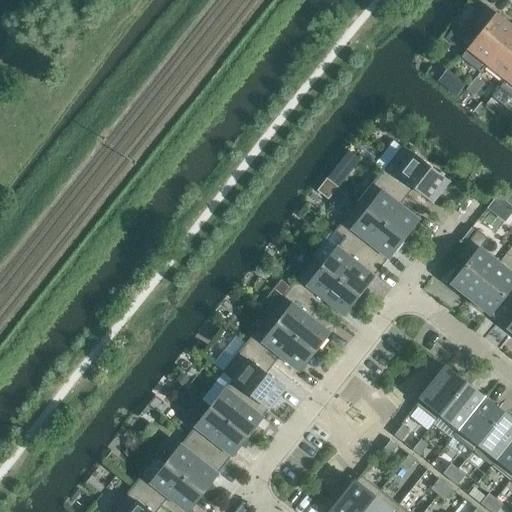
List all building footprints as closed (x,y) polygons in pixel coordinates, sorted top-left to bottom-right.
[(486,65),(511,32),(511,26),(486,5),(468,27),(478,35),(460,57),(480,72),(486,64),(486,65)] [(455,25),(444,38),(454,46),(464,33),(455,25)] [(511,70),(511,32),(486,65),(505,80),(511,70)] [(379,174),(407,196),(413,187),(432,202),(448,182),(402,145),(379,174)] [(357,203),(402,239),(418,219),(400,205),(407,196),(379,174),(357,203)] [(357,203),(334,231),(380,267),(402,239),(357,203)] [(450,284),(470,299),(499,263),(480,248),(488,239),(477,230),(455,258),(465,265),(450,284)] [(313,258),(312,259),(358,295),(380,267),(334,231),(343,239),(322,266),(313,258)] [(290,287),(317,309),(324,300),(342,315),(358,295),(312,259),(290,287)] [(498,322),(511,303),(511,273),(499,263),(470,299),(498,322)] [(310,317),(317,309),(290,287),(268,315),(314,352),(329,332),(310,317)] [(511,303),(498,322),(511,332),(511,303)] [(245,344),(273,365),(280,357),(298,371),(314,352),(268,315),(245,344)] [(245,344),(223,372),(269,408),(284,389),(266,374),(273,365),(245,344)] [(415,405),(416,406),(435,421),(465,382),(445,367),(445,368),(421,398),(421,397),(420,398),(420,399),(415,405)] [(232,380),(210,407),(247,436),(269,408),(223,372),(222,372),(232,380)] [(183,386),(187,380),(180,374),(175,380),(181,385),(183,386)] [(441,415),(458,429),(453,435),(454,435),(484,397),(465,382),(435,421),(436,421),(441,415)] [(454,435),(473,450),(503,412),(484,397),(454,435)] [(224,465),(247,436),(210,407),(188,436),(224,465)] [(491,465),(511,439),(511,419),(503,412),(473,450),(473,451),(478,445),(496,458),(491,465)] [(401,441),(409,430),(402,425),(393,435),(401,441)] [(188,436),(165,464),(202,493),(224,465),(188,436)] [(419,455),(427,445),(420,439),(412,450),(419,455)] [(511,477),(511,439),(491,465),(510,480),(511,477)] [(389,456),(397,446),(390,440),(381,450),(389,456)] [(407,471),(415,460),(408,455),(400,465),(407,471)] [(449,479),(458,469),(450,463),(442,474),(449,479)] [(186,511),(202,493),(165,464),(151,482),(141,475),(134,485),(161,506),(168,497),(186,511)] [(457,485),(465,475),(458,469),(449,479),(457,485)] [(330,511),(362,511),(380,490),(360,475),(355,481),(354,482),(355,482),(331,511),(330,511)] [(437,495),(445,484),(438,479),(430,489),(437,495)] [(444,500),(453,490),(445,484),(437,495),(444,500)] [(156,511),(161,506),(134,485),(112,511),(156,511)] [(380,490),(362,511),(393,511),(399,505),(380,490)] [(487,509),(495,499),(488,493),(480,503),(487,509)] [(490,511),(496,511),(502,505),(495,499),(487,509),(490,511)]
